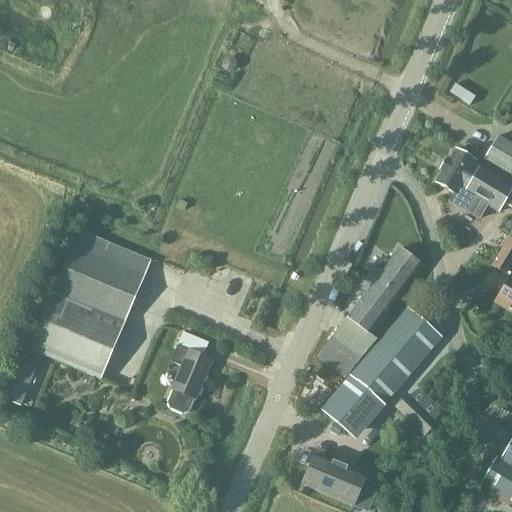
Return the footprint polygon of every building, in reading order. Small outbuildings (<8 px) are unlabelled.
[(511,145),(496,136),(489,148),(482,160),(511,177),(511,145)] [(475,163),(454,151),(447,162),(445,160),(438,172),(441,173),(434,184),(453,195),(448,203),(463,212),(473,196),(499,211),(502,206),(511,211),(511,189),(511,188),(478,168),(477,169),(472,166),(475,163)] [(98,381),(149,262),(77,232),(26,351),(98,381)] [(490,267),(504,275),(511,261),(511,242),(507,240),(490,267)] [(387,263),(382,259),(376,268),(381,272),(316,358),(344,378),(359,359),(375,341),(368,336),(420,267),(397,250),(387,263)] [(466,298),(491,284),(484,272),(459,286),(466,298)] [(511,275),(511,277),(510,276),(494,304),(511,314),(511,275)] [(320,411),(353,440),(440,338),(406,310),(320,411)] [(210,362),(201,358),(207,345),(181,334),(168,363),(178,367),(169,390),(171,391),(165,405),(168,411),(181,416),(188,413),(193,400),(194,401),(210,362)] [(144,352),(152,356),(160,339),(151,335),(144,352)] [(407,396),(400,402),(394,409),(423,437),(435,424),(407,396)] [(511,437),(500,459),(496,457),(481,483),(511,501),(511,437)] [(300,486),(352,508),(364,478),(312,456),(300,486)]
